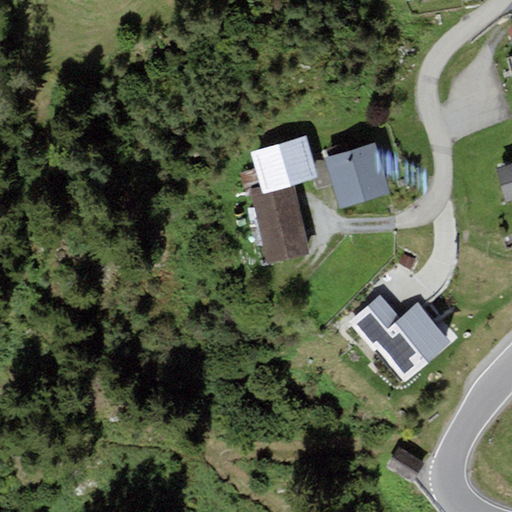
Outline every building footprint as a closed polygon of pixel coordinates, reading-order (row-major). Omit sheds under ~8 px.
[(299,142),(243,157),(253,195),(310,180),(299,142)] [(370,147),(322,161),(336,209),(384,196),(370,147)] [(511,166),(496,171),(506,204),(511,202),(511,166)] [(286,193),(241,201),(255,267),(299,258),(286,193)] [(381,293),(352,318),(401,374),(449,332),(418,297),(399,313),(381,293)] [(423,461),(399,446),(386,465),(411,481),(423,461)]
